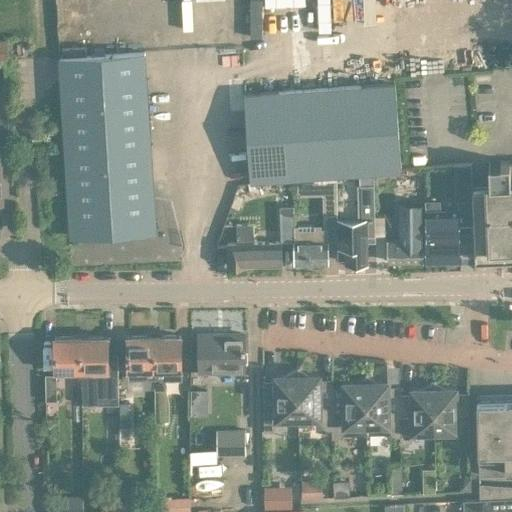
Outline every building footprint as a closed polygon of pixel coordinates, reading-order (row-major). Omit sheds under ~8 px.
[(57,56),(59,82),(144,77),(143,50),(57,56)] [(68,234),(154,228),(152,193),(144,77),(59,82),(68,234)] [(399,167),(393,81),(243,91),(249,178),(313,173),(337,172),(359,170),(399,167)] [(0,143),(8,142),(5,96),(0,96),(0,143)] [(511,158),(487,160),(488,187),(470,188),(471,196),(472,220),(473,258),(511,255),(511,158)] [(336,213),(337,172),(313,173),(313,184),(322,194),(322,213),(336,213)] [(357,217),(337,217),(337,231),(337,238),(337,244),(342,244),(344,244),(344,260),(349,260),(351,263),(358,263),(359,260),(365,259),(365,238),(373,238),(372,182),(356,182),(357,217)] [(458,221),(472,220),(471,196),(457,197),(457,207),(438,208),(423,208),(425,259),(458,258),(458,221)] [(397,237),(387,238),(387,259),(421,258),(420,237),(420,226),(420,199),(397,199),(397,226),(397,237)] [(292,203),(279,204),(279,228),(292,227),(292,223),(292,203)] [(226,242),(226,263),(281,262),(280,240),(253,241),(252,222),(234,222),(235,241),(226,242)] [(319,222),(292,223),(292,227),(293,239),(293,261),(326,260),(326,238),(322,238),(322,227),(321,227),(319,227),(319,222)] [(197,332),(198,368),(243,367),(243,332),(223,332),(223,334),(213,334),(213,332),(197,332)] [(153,366),(153,333),(126,333),(126,367),(126,377),(153,376),(153,366)] [(179,366),(179,333),(153,333),(153,366),(179,366)] [(54,368),(80,368),(80,334),(53,334),(54,368)] [(80,400),(91,400),(91,382),(106,382),(106,367),(106,334),(80,334),(80,368),(80,377),(80,385),(80,400)] [(274,378),(261,378),(262,429),(265,429),(268,428),(271,427),(273,425),(275,423),(276,420),(276,418),(276,415),(297,415),(296,365),(283,373),(274,373),(274,378)] [(308,372),(296,365),(297,415),(318,414),(318,417),(318,419),(319,422),(321,424),(323,426),(326,427),(330,427),(331,427),(330,385),(331,385),(330,377),(318,377),(318,372),(308,372)] [(55,371),(44,371),(44,397),(55,397),(55,371)] [(331,427),(330,427),(331,435),(333,435),(336,435),(339,434),(341,432),(342,431),(365,431),(365,421),(364,372),(352,379),(342,379),(342,384),(331,385),(330,385),(331,427)] [(394,434),(397,434),(399,434),(398,391),(399,391),(399,383),(386,383),(386,379),(376,379),(364,372),(365,421),(365,431),(389,431),(392,433),(394,434)] [(412,428),(433,428),(432,378),(420,386),(410,386),(410,391),(399,391),(398,391),(399,434),(399,442),(402,442),(405,441),(407,440),(409,438),(411,436),(412,433),(412,431),(412,428)] [(454,427),(454,430),(454,432),(456,435),(457,437),(460,439),(462,440),(465,440),(468,440),(467,390),(454,390),(454,385),(445,385),(432,378),(433,428),(454,427)] [(511,398),(510,399),(510,398),(503,398),(503,399),(478,399),(478,390),(476,390),(478,473),(505,472),(505,467),(511,467),(511,398)] [(127,399),(118,399),(118,423),(128,422),(127,399)] [(244,452),(243,425),(215,426),(215,452),(244,452)] [(214,446),(189,447),(190,459),(215,458),(214,446)] [(389,463),(390,491),(400,491),(399,462),(389,463)] [(300,477),(301,496),(320,494),(319,476),(300,477)] [(469,487),(468,476),(462,476),(457,481),(458,487),(469,487)] [(347,481),(332,482),(332,494),(345,494),(348,493),(347,481)] [(433,481),(422,481),(422,489),(433,489),(433,481)] [(478,481),(478,497),(511,494),(511,483),(492,482),(478,481)] [(289,504),(288,484),(263,485),(263,504),(289,504)] [(171,493),(155,493),(156,511),(172,511),(171,495),(171,493)] [(511,511),(511,494),(478,497),(462,498),(462,511),(511,511)] [(118,497),(100,498),(100,511),(118,511),(118,499),(118,497)] [(143,498),(118,499),(118,511),(143,511),(143,499),(143,498)] [(80,511),(81,499),(47,499),(46,511),(80,511)]
